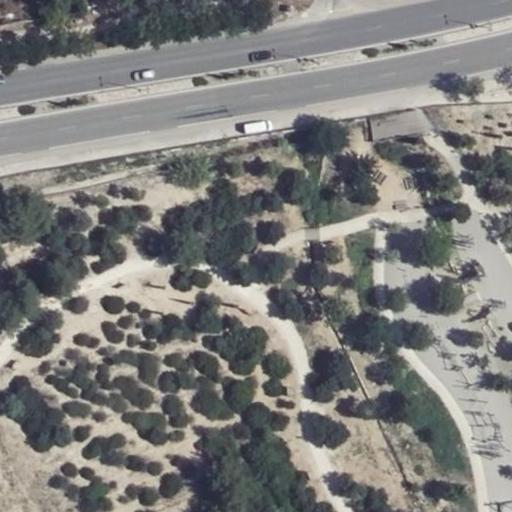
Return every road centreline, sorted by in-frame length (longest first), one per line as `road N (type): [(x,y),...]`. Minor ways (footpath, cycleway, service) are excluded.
road 1 (primary): [(0,143),(511,48)]
road 2 (primary): [(501,0),(0,87)]
